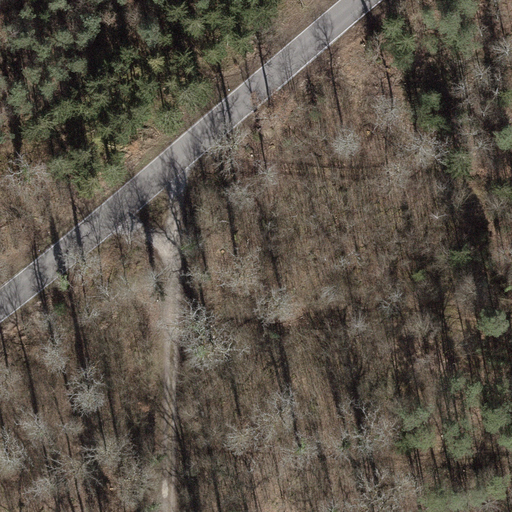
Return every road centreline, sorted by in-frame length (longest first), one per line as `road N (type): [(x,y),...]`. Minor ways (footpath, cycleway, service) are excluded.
road 1 (tertiary): [(0,304),(362,0)]
road 2 (track): [(170,167),(179,181),(175,511)]
